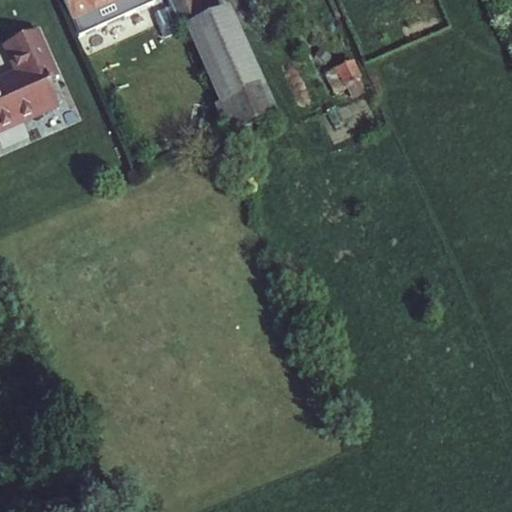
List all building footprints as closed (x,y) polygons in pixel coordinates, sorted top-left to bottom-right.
[(59,0),(71,24),(124,0),(59,0)] [(183,29),(205,19),(196,0),(164,0),(180,33),(184,31),(183,29)] [(183,29),(184,31),(216,106),(211,108),(222,131),(227,129),(231,137),(276,115),(228,9),(205,19),(183,29)] [(11,73),(0,77),(0,135),(58,110),(46,83),(58,78),(37,32),(1,48),(11,73)] [(259,124),(235,135),(244,151),(270,139),(265,128),(262,129),(259,124)] [(52,511),(48,502),(33,510),(34,511),(52,511)]
